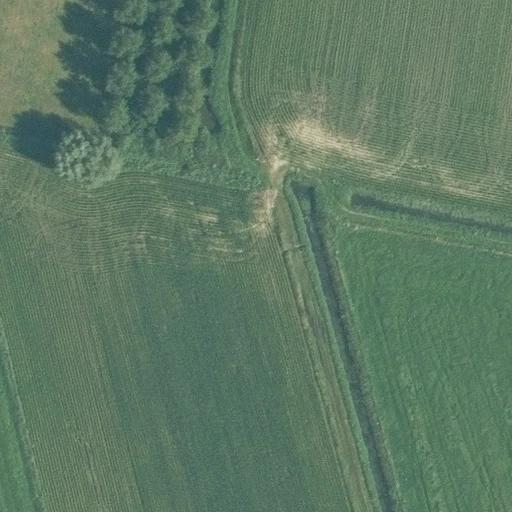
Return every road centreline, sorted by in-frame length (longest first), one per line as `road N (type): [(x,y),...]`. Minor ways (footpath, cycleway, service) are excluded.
road 1 (track): [(375,511),(288,172)]
road 2 (track): [(288,172),(255,169),(221,105),(231,0)]
